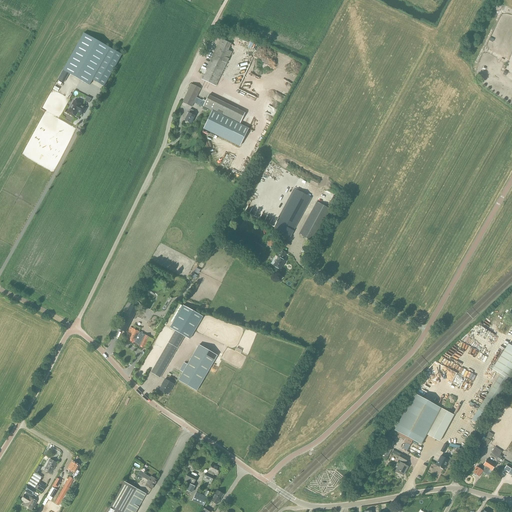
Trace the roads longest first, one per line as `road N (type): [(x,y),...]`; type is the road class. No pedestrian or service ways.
road 1 (unclassified): [(265,481),(411,352),(511,180)]
road 2 (unclassified): [(265,481),(150,401),(73,326)]
road 3 (unclassified): [(456,488),(316,507),(265,481)]
road 4 (unclassified): [(0,453),(73,326)]
